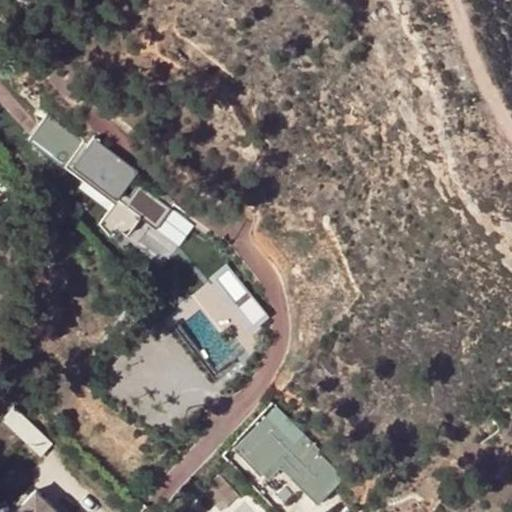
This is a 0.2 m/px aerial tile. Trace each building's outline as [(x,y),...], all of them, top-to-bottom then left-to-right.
[(49,25),(39,9),(27,16),(36,32),(49,25)] [(126,217),(139,200),(42,123),(28,140),(126,217)] [(235,262),(218,274),(258,330),(274,318),(235,262)] [(217,279),(176,310),(221,368),(262,338),(217,279)] [(14,407),(2,419),(40,456),(52,444),(14,407)] [(237,446),(263,474),(283,455),(299,471),(292,477),(319,505),(346,480),(320,453),(322,451),(306,434),(298,442),(271,414),(237,446)] [(227,510),(242,494),(222,475),(207,491),(227,510)] [(58,511),(36,491),(15,511),(58,511)]
